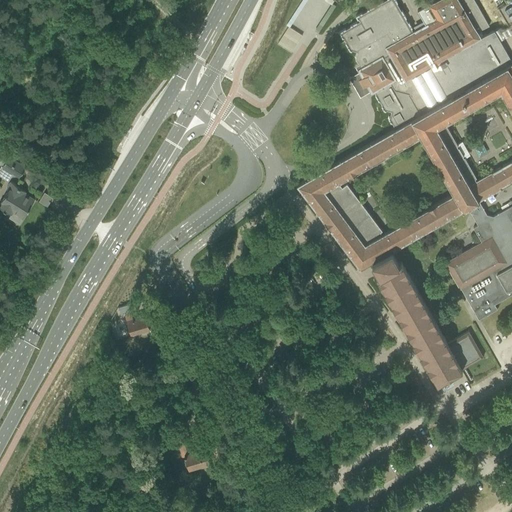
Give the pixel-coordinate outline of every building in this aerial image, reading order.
[(511,62),(494,30),(481,38),(477,32),(489,26),(474,0),(435,0),(417,10),(425,24),(412,31),(411,29),(412,28),(408,22),(407,22),(405,18),(406,18),(401,10),(400,10),(396,3),(397,2),(395,0),(384,0),(382,2),(381,1),(375,4),(376,5),(373,7),(373,6),(366,9),(367,10),(362,13),(361,12),(355,16),(357,19),(358,19),(359,21),(357,23),(356,22),(350,25),(350,26),(345,29),(345,28),(338,32),(342,38),(343,37),(346,42),(345,42),(349,50),(351,51),(351,50),(357,51),(355,58),(363,73),(360,74),(366,83),(371,93),(374,91),(375,94),(374,95),(378,101),(379,101),(382,105),(381,106),(383,111),(385,111),(386,110),(391,111),(389,117),(388,116),(388,118),(390,123),(391,122),(395,129),(296,185),(359,268),(371,261),(379,274),(376,276),(437,383),(483,357),(468,331),(447,343),(401,261),(398,263),(391,251),(467,207),(470,211),(478,213),(477,216),(481,223),(473,227),(481,242),(445,262),(460,288),(460,287),(478,319),(497,309),(494,304),(511,293),(511,204),(493,216),(486,214),(479,201),(503,187),(511,181),(511,62)] [(492,0),(497,8),(502,5),(499,0),(492,0)] [(500,40),(511,33),(511,31),(509,27),(501,31),(498,27),(493,30),(500,40)] [(9,155),(9,156),(0,151),(0,150),(0,165),(2,166),(18,177),(25,166),(9,155)] [(26,191),(17,186),(11,182),(7,187),(9,188),(0,202),(0,207),(11,214),(9,217),(19,223),(21,219),(22,219),(34,199),(24,193),(26,191)] [(131,312),(124,314),(130,334),(149,328),(145,314),(132,317),(131,312)] [(189,441),(190,441),(186,428),(174,432),(181,457),(184,456),(188,469),(209,462),(205,448),(192,451),(189,441)]
